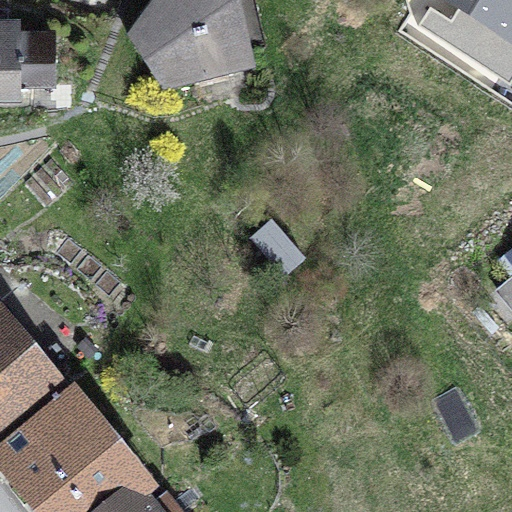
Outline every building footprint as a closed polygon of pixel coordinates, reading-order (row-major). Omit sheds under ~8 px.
[(164,89),(244,71),(218,31),(254,8),(253,1),(252,0),(158,0),(130,37),(164,89)] [(511,0),(432,0),(511,42),(511,0)] [(244,71),(255,68),(252,54),(264,48),(254,8),(218,31),(244,71)] [(0,99),(19,99),(19,86),(54,86),(54,39),(19,39),(19,30),(0,29),(0,99)] [(511,282),(498,294),(511,310),(511,282)] [(40,357),(1,308),(0,308),(0,447),(63,397),(69,392),(53,373),(40,357)] [(53,373),(69,360),(56,344),(40,357),(53,373)] [(144,511),(151,507),(150,506),(115,462),(63,397),(0,447),(0,459),(42,511),(144,511)] [(150,506),(164,495),(129,451),(115,462),(150,506)] [(155,511),(178,511),(164,495),(150,506),(151,507),(155,511)]
